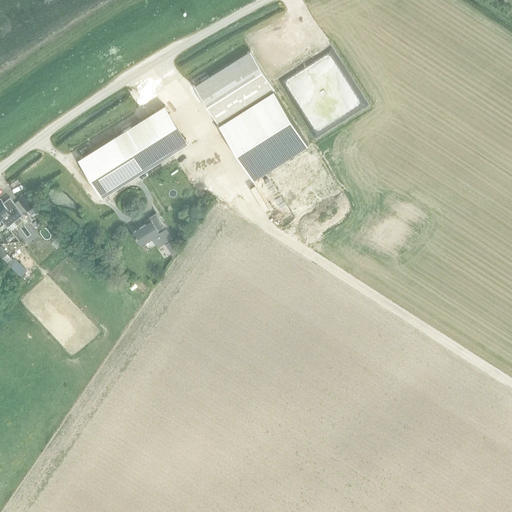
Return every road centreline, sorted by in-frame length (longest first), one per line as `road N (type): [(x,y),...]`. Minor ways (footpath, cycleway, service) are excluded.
road 1 (track): [(511,383),(246,211)]
road 2 (unclassified): [(0,170),(157,58),(264,0)]
